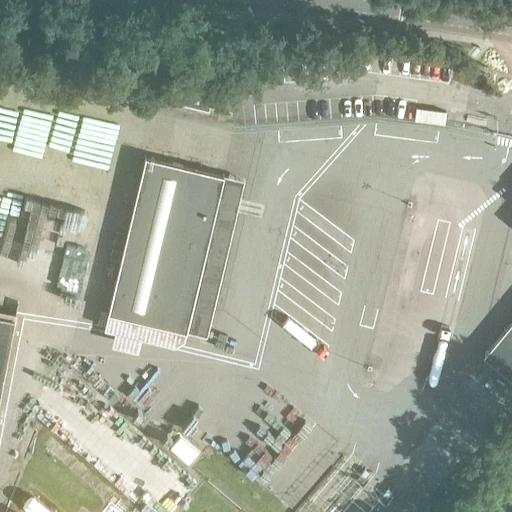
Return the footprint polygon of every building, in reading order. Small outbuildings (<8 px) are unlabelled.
[(181,102),(186,82),(163,77),(159,97),(181,102)] [(186,82),(181,102),(208,109),(213,89),(186,82)] [(13,108),(28,110),(29,98),(14,96),(13,108)] [(40,132),(43,101),(29,100),(26,131),(40,132)] [(409,115),(441,120),(443,107),(411,102),(409,115)] [(94,138),(100,115),(46,103),(43,117),(61,121),(52,159),(83,166),(85,158),(106,163),(111,142),(94,138)] [(144,155),(132,208),(107,312),(186,330),(224,174),(144,155)] [(0,274),(23,281),(36,236),(16,231),(21,212),(31,215),(35,201),(0,191),(0,274)] [(30,265),(63,274),(80,212),(64,208),(65,201),(49,197),(30,265)] [(311,316),(317,304),(286,290),(280,302),(311,316)] [(0,314),(0,392),(14,318),(0,314)] [(511,321),(484,355),(511,377),(511,375),(511,321)] [(110,377),(101,389),(111,396),(119,384),(110,377)] [(124,406),(133,390),(122,383),(112,398),(124,406)] [(17,407),(151,511),(169,511),(194,481),(105,412),(91,429),(49,397),(47,400),(32,388),(17,407)] [(248,422),(252,413),(226,398),(203,438),(253,467),(271,435),(248,422)] [(268,490),(312,435),(302,427),(282,452),(275,447),(252,477),(268,490)] [(171,448),(188,462),(197,452),(180,437),(171,448)] [(331,465),(302,508),(307,511),(312,511),(340,471),(331,465)]
